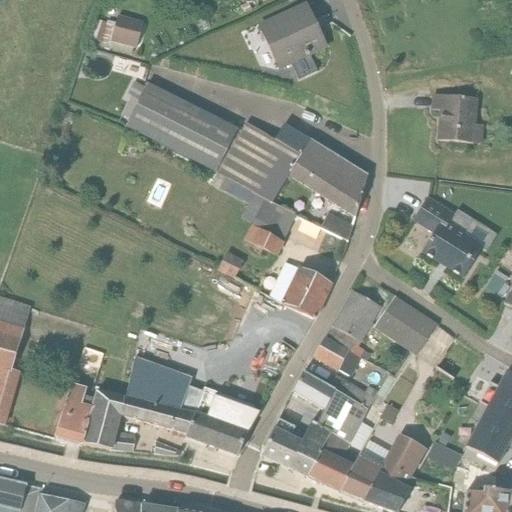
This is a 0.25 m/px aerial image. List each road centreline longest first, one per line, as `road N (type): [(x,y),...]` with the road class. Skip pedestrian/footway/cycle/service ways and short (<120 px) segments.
road 1 (residential): [(235,505),(256,438),(356,262)]
road 2 (residential): [(356,262),(376,192),(378,117),(351,0)]
road 3 (tertiary): [(0,461),(235,505)]
road 4 (residential): [(511,361),(356,262)]
